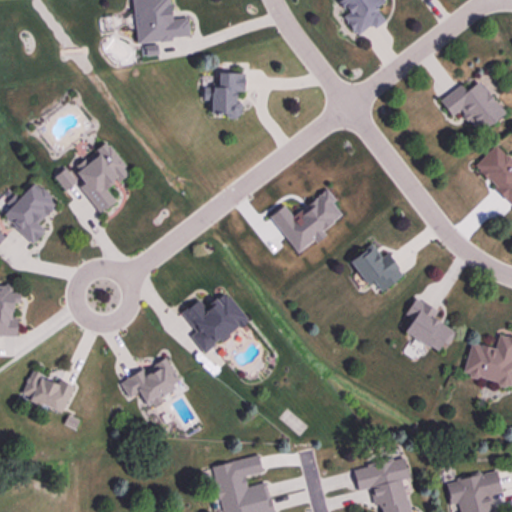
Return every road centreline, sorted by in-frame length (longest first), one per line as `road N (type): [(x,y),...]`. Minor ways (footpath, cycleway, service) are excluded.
road 1 (residential): [(276,0),(348,110),(439,223),(479,259),(511,275)]
road 2 (residential): [(348,110),(102,298)]
road 3 (residential): [(348,110),(485,0)]
